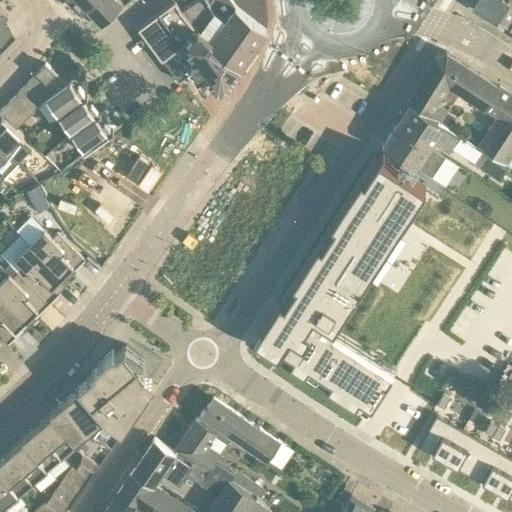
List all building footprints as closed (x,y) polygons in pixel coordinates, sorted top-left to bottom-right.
[(71,0),(82,11),(83,12),(94,0),(71,0)] [(94,0),(83,12),(82,11),(81,12),(89,20),(94,15),(101,24),(122,3),(118,0),(94,0)] [(236,7),(230,0),(194,0),(180,10),(194,29),(199,35),(216,44),(214,54),(239,71),(266,31),(254,22),(236,7)] [(511,0),(474,0),(472,5),(496,21),(497,19),(509,27),(511,21),(511,0)] [(174,2),(161,11),(184,44),(194,29),(180,10),(174,2)] [(0,44),(10,34),(0,24),(8,16),(0,8),(0,44)] [(199,35),(194,29),(184,44),(161,11),(144,24),(180,79),(188,74),(198,87),(209,79),(216,90),(225,90),(238,71),(214,54),(216,44),(199,35)] [(483,149),(509,165),(511,160),(511,158),(508,156),(511,149),(511,94),(445,52),(436,53),(407,99),(410,101),(440,121),(450,106),(448,105),(458,91),(496,115),(476,145),(483,149)] [(59,116),(87,95),(87,94),(86,95),(79,86),(76,88),(70,80),(66,83),(45,63),(25,84),(43,101),(46,98),(59,116)] [(34,110),(43,101),(25,84),(16,94),(34,110)] [(25,120),(34,110),(16,94),(7,103),(25,120)] [(72,134),(100,113),(100,112),(99,113),(92,103),(88,106),(83,99),(88,96),(87,95),(59,116),(72,134)] [(440,122),(440,121),(410,101),(396,122),(429,144),(431,141),(449,152),(459,135),(440,122)] [(16,129),(25,120),(7,103),(0,110),(0,114),(2,116),(0,117),(0,146),(8,153),(18,162),(32,148),(22,139),(24,137),(16,129)] [(100,113),(72,134),(85,152),(113,131),(113,130),(112,131),(105,121),(101,124),(96,116),(100,113)] [(428,146),(429,144),(396,122),(382,144),(419,168),(431,176),(444,156),(428,146)] [(226,297),(313,162),(265,131),(227,190),(226,189),(176,265),(184,270),(176,282),(202,299),(210,287),(226,297)] [(497,184),(509,165),(483,149),(473,164),(492,176),(490,179),(497,184)] [(392,375),(391,374),(330,335),(334,330),(425,188),(380,159),(378,158),(375,156),(375,155),(280,302),(279,302),(258,335),(254,341),(277,357),(282,350),(293,357),(289,364),(304,374),(308,367),(310,368),(330,381),(326,388),(354,406),(359,400),(371,407),(392,375)] [(26,190),(37,211),(49,205),(38,184),(26,190)] [(29,244),(67,280),(72,275),(73,275),(74,274),(72,272),(85,259),(58,232),(52,237),(44,229),(29,244)] [(17,272),(49,303),(59,294),(58,293),(54,290),(58,286),(60,288),(61,288),(60,287),(67,280),(29,244),(14,258),(23,267),(17,272)] [(473,295),(483,276),(440,254),(430,274),(473,295)] [(36,316),(49,303),(17,272),(12,277),(8,273),(0,280),(0,293),(31,325),(37,319),(38,318),(36,316)] [(25,331),(31,325),(0,293),(0,335),(7,343),(8,342),(9,343),(22,330),(24,332),(25,331)] [(502,376),(511,362),(511,318),(509,316),(494,337),(469,319),(453,340),(502,376)] [(104,419),(121,432),(155,382),(143,374),(144,372),(137,364),(138,363),(136,361),(135,362),(123,349),(125,348),(124,346),(115,353),(111,350),(90,371),(92,373),(76,387),(78,388),(104,419)] [(511,370),(511,371),(503,383),(511,389),(511,370)] [(122,432),(121,432),(104,419),(78,388),(63,401),(93,436),(111,449),(122,432)] [(450,396),(443,392),(437,403),(444,407),(450,396)] [(227,443),(232,435),(238,439),(247,447),(266,460),(279,442),(212,396),(201,413),(198,418),(217,431),(215,435),(227,443)] [(99,465),(111,449),(93,436),(63,401),(49,413),(77,445),(76,446),(84,454),(99,465)] [(77,445),(49,413),(49,414),(50,415),(36,427),(62,458),(76,446),(77,445)] [(462,428),(436,414),(418,445),(444,459),(462,428)] [(209,471),(217,458),(220,452),(208,445),(215,435),(217,431),(198,418),(197,418),(177,447),(178,448),(177,449),(209,471)] [(498,424),(490,419),(484,430),(491,434),(498,424)] [(498,424),(491,434),(499,438),(505,428),(498,424)] [(47,470),(62,458),(36,427),(21,439),(48,471),(47,470)] [(487,443),(462,428),(444,459),(470,474),(487,443)] [(209,471),(177,449),(175,452),(155,437),(133,469),(155,484),(155,483),(163,472),(179,483),(186,472),(201,483),(206,474),(222,485),(204,511),(197,511),(193,509),(190,511),(270,511),(273,508),(258,498),(227,478),(232,468),(217,458),(209,471)] [(33,484),(48,471),(21,439),(20,440),(21,441),(7,453),(33,484)] [(511,459),(511,457),(487,444),(469,475),(495,489),(511,459)] [(19,495),(33,484),(7,453),(0,459),(0,473),(19,497),(20,497),(19,495)] [(511,460),(495,490),(511,499),(511,460)] [(77,470),(88,480),(94,472),(81,463),(77,470)] [(88,480),(77,470),(72,466),(64,477),(82,490),(88,480)] [(227,478),(258,498),(266,488),(232,468),(227,478)] [(190,511),(193,509),(155,483),(155,484),(133,469),(111,502),(124,511),(131,511),(136,506),(146,511),(190,511)] [(14,511),(24,504),(19,497),(0,473),(0,504),(4,509),(6,508),(9,511),(14,511)] [(75,499),(82,490),(64,477),(58,487),(75,499)] [(51,496),(69,509),(75,499),(58,487),(51,496)] [(372,511),(374,509),(351,494),(339,511),(372,511)] [(55,511),(66,511),(69,509),(51,496),(46,503),(55,511)] [(55,511),(46,503),(44,502),(33,511),(55,511)] [(124,511),(111,502),(104,511),(124,511)]
